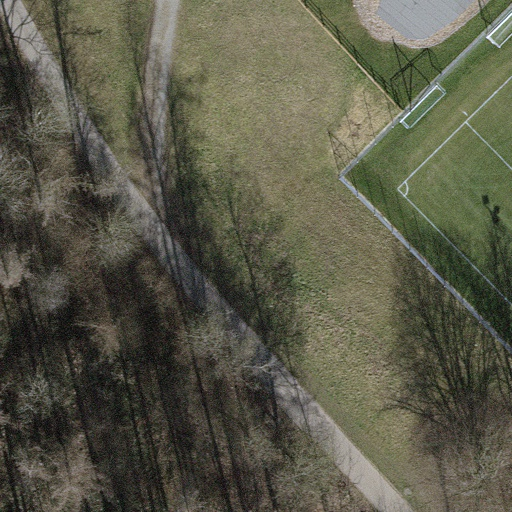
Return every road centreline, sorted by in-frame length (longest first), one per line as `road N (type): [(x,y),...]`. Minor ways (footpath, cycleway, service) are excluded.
road 1 (track): [(397,511),(135,202),(5,0)]
road 2 (track): [(165,0),(135,202)]
